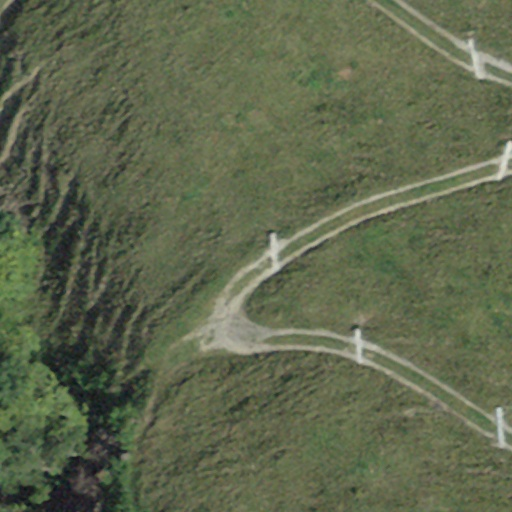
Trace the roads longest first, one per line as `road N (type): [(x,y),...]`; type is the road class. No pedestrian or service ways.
road 1 (track): [(511,163),(470,171),(307,235),(225,299),(248,333),(352,341),(511,439)]
road 2 (track): [(390,0),(511,73)]
